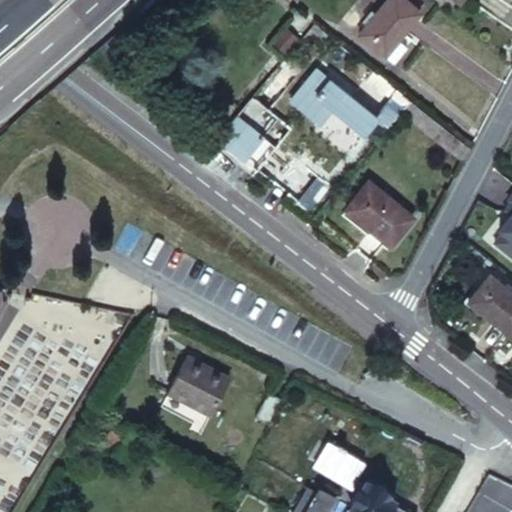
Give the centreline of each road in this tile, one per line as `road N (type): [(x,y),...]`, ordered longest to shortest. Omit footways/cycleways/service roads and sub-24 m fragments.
road 1 (tertiary): [(393,328),(0,35)]
road 2 (residential): [(478,448),(52,224)]
road 3 (unclassified): [(393,328),(511,94)]
road 4 (tertiary): [(511,420),(393,328)]
road 5 (trunk): [(0,82),(92,0)]
